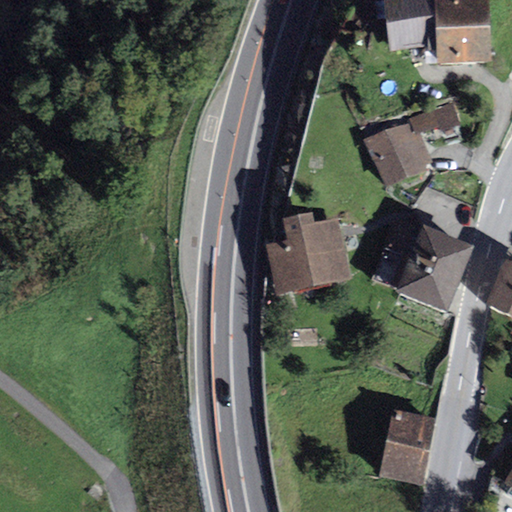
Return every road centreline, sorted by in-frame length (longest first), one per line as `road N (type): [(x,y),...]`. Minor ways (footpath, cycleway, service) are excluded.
road 1 (trunk): [(241,511),(221,282),(246,113),(285,0)]
road 2 (primary): [(435,511),(495,223)]
road 3 (track): [(0,385),(116,475),(129,511)]
